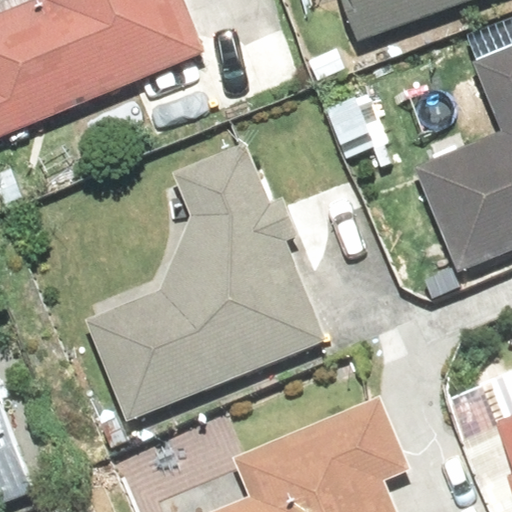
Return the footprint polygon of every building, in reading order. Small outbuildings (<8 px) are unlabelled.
[(38,0),(0,16),(0,142),(216,51),(194,0),(38,0)] [(353,0),(369,41),(480,0),(353,0)] [(511,131),(428,167),(472,271),(511,254),(511,53),(486,64),(511,125),(511,131)] [(282,203),(257,144),(186,173),(204,214),(171,292),(96,323),(138,425),(340,341),(298,242),(313,236),(296,197),(282,203)] [(14,395),(0,400),(0,489),(46,471),(14,395)] [(233,511),(406,511),(394,482),(423,469),(392,395),(243,456),(262,500),(233,511)]
